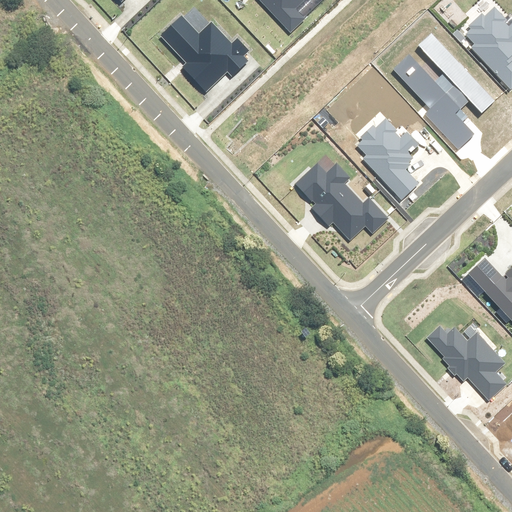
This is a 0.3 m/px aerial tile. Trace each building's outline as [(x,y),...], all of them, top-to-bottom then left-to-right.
[(309,0),(256,0),(290,37),(306,22),(296,12),(309,0)] [(511,19),(509,22),(494,6),(485,14),(482,10),(463,28),(466,32),(462,36),(471,45),(468,48),(511,94),(511,92),(511,19)] [(182,17),(161,37),(188,67),(182,73),(202,95),(230,69),(234,74),(247,62),(241,56),(246,52),(237,42),(232,46),(212,24),(199,35),(182,17)] [(493,103),(430,36),(417,47),(445,76),(435,85),(407,57),(392,71),(428,109),(422,115),(456,150),(470,136),(453,117),(469,102),(481,114),(493,103)] [(363,161),(401,199),(417,184),(401,168),(422,147),(406,131),(399,137),(385,123),(380,129),(374,123),(360,137),(364,142),(356,150),(365,159),(363,161)] [(314,166),(294,185),(315,207),(311,211),(329,229),(334,225),(350,241),(365,226),(373,234),(387,221),(367,201),(362,206),(341,185),(347,180),(333,167),(324,176),(314,166)] [(483,260),(468,275),(485,292),(484,293),(511,321),(511,270),(502,280),(483,260)] [(438,328),(426,340),(443,358),(441,360),(462,382),(464,380),(487,403),(506,385),(494,373),(503,365),(474,335),(467,343),(454,329),(446,337),(438,328)]
